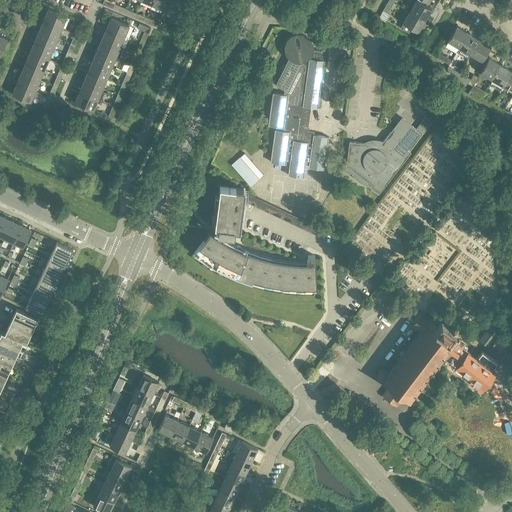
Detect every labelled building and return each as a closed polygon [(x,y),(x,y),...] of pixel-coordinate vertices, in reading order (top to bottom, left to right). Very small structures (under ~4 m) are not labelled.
[(154,0),(152,5),(163,9),(166,0),(154,0)] [(166,0),(163,9),(173,14),(179,0),(166,0)] [(417,1),(410,12),(425,21),(432,9),(417,1)] [(387,4),(383,11),(387,14),(391,6),(387,4)] [(62,28),(66,17),(48,9),(43,20),(62,28)] [(425,21),(410,12),(400,29),(409,34),(412,29),(418,32),(425,21)] [(111,18),(106,28),(125,36),(129,25),(111,18)] [(43,20),(39,31),(57,39),(62,28),(43,20)] [(457,27),(448,41),(459,48),(468,33),(457,27)] [(120,46),(125,36),(106,28),(102,39),(120,46)] [(39,31),(35,41),(53,49),(57,39),(39,31)] [(479,40),(468,33),(459,48),(471,55),(479,40)] [(275,130),(271,162),(286,165),(286,160),(290,161),(288,176),(303,178),(305,163),(309,164),(309,168),(324,170),(329,137),(309,135),(307,134),(310,116),(306,116),(307,107),(318,108),(324,62),(327,62),(329,51),(322,50),(322,52),(314,51),(314,49),(314,48),(313,46),(313,45),(313,43),(312,42),(311,41),(311,40),(310,39),(308,38),(307,37),(306,36),(305,35),(303,35),(302,34),(300,34),(299,34),(297,34),(296,34),(294,35),(293,35),(292,36),(290,37),(289,38),(288,39),(287,40),(286,41),(286,43),(285,44),(285,46),(285,47),(285,49),(285,50),(285,52),(285,53),(286,55),(286,56),(287,57),(288,58),(289,59),(276,86),(285,90),(284,95),(273,93),(268,126),(277,127),(276,130),(275,130)] [(116,57),(120,46),(102,39),(97,49),(116,57)] [(479,40),(471,55),(482,61),(491,47),(479,40)] [(53,49),(35,41),(30,52),(49,59),(53,49)] [(111,67),(116,57),(97,49),(93,60),(111,67)] [(30,52),(26,62),(44,69),(49,59),(30,52)] [(438,58),(449,65),(452,61),(440,54),(438,58)] [(491,80),(500,65),(489,58),(480,73),(491,80)] [(107,78),(111,67),(93,60),(88,70),(107,78)] [(44,69),(26,62),(21,72),(40,80),(44,69)] [(511,72),(500,65),(491,80),(503,86),(511,72)] [(448,67),(446,71),(457,78),(459,73),(448,67)] [(102,89),(107,78),(88,70),(84,81),(102,89)] [(511,91),(511,71),(511,72),(503,86),(511,91)] [(21,72),(17,83),(35,91),(40,80),(21,72)] [(459,73),(457,78),(468,84),(471,80),(459,73)] [(102,89),(84,81),(79,92),(98,99),(102,89)] [(31,102),(35,91),(17,83),(12,94),(31,102)] [(479,101),(482,97),(470,90),(468,95),(479,101)] [(93,110),(98,99),(79,92),(75,102),(93,110)] [(493,104),(482,97),(479,101),(490,108),(493,104)] [(490,108),(501,114),(504,110),(493,104),(490,108)] [(511,114),(504,110),(501,114),(511,120),(511,114)] [(371,145),(349,142),(345,173),(355,174),(356,174),(357,176),(358,177),(360,178),(361,180),(363,181),(365,182),(364,183),(379,195),(408,157),(405,154),(420,134),(402,120),(392,133),(391,132),(382,144),(380,143),(378,143),(377,146),(376,145),(374,145),(372,146),(371,145)] [(231,166),(251,187),(259,180),(240,158),(231,166)] [(244,190),(244,189),(220,186),(219,193),(216,193),(214,206),(217,206),(217,213),(213,212),(212,219),(216,219),(215,226),(219,227),(219,233),(218,233),(218,234),(224,234),(228,235),(235,236),(235,232),(241,232),(246,190),(244,190)] [(0,227),(0,235),(5,238),(13,222),(4,218),(0,227)] [(14,242),(22,226),(13,222),(5,238),(14,242)] [(31,230),(22,226),(14,242),(23,246),(31,230)] [(308,256),(308,261),(301,261),(287,260),(274,258),(261,255),(247,250),(235,244),(228,240),(228,238),(228,235),(224,234),(224,236),(224,238),(223,237),(215,232),(214,234),(210,231),(204,240),(204,239),(194,253),(198,256),(203,259),(207,262),(212,265),(217,268),(222,270),(226,273),(231,275),(236,277),(241,279),(247,281),(252,283),(257,284),(262,286),(268,287),(273,288),(278,289),(284,290),(289,290),(294,291),(300,291),(305,291),(311,291),(316,291),(315,274),(315,264),(315,262),(315,256),(308,256)] [(57,242),(52,252),(69,260),(73,250),(57,242)] [(64,269),(69,260),(52,252),(48,261),(64,269)] [(44,270),(60,278),(64,269),(48,261),(44,270)] [(56,287),(60,278),(44,270),(39,280),(56,287)] [(56,287),(39,280),(35,289),(51,297),(56,287)] [(31,298),(47,306),(51,297),(35,289),(31,298)] [(47,306),(31,298),(26,308),(42,316),(47,306)] [(37,318),(18,309),(14,317),(33,326),(37,318)] [(380,371),(378,374),(378,378),(390,387),(383,396),(396,406),(403,397),(410,402),(444,358),(455,342),(457,340),(451,335),(457,327),(457,324),(455,323),(452,323),(451,325),(442,318),(437,324),(431,319),(429,321),(428,322),(420,315),(414,323),(422,330),(389,374),(387,372),(384,370),(380,371)] [(10,325),(29,334),(33,326),(14,317),(10,325)] [(29,334),(10,325),(6,334),(25,343),(29,334)] [(480,341),(488,347),(500,331),(491,325),(480,341)] [(25,343),(6,334),(3,332),(0,338),(0,341),(18,350),(22,342),(25,343)] [(507,364),(511,356),(511,350),(506,333),(492,352),(507,364)] [(18,350),(0,341),(0,351),(14,358),(18,350)] [(455,342),(444,358),(457,368),(455,371),(461,376),(464,373),(472,379),(470,382),(482,391),(496,373),(492,370),(497,363),(482,352),(477,359),(475,357),(455,342)] [(0,361),(10,366),(14,358),(0,351),(0,361)] [(0,371),(7,374),(10,366),(0,361),(0,371)] [(137,387),(153,395),(159,382),(143,375),(137,387)] [(137,387),(132,399),(148,406),(153,395),(137,387)] [(508,410),(493,399),(490,402),(482,396),(453,435),(457,438),(454,442),(461,446),(459,449),(465,454),(465,455),(479,465),(511,420),(505,415),(508,410)] [(132,399),(126,411),(142,418),(148,406),(132,399)] [(126,411),(121,422),(136,430),(142,418),(126,411)] [(165,415),(158,430),(170,436),(177,421),(179,418),(179,416),(175,414),(174,416),(173,418),(165,415)] [(189,426),(177,421),(170,436),(182,442),(189,426)] [(121,422),(115,434),(131,442),(136,430),(121,422)] [(227,422),(224,429),(235,434),(238,428),(227,422)] [(194,447),(201,431),(189,426),(182,442),(194,447)] [(201,431),(194,447),(206,453),(213,437),(201,431)] [(131,442),(115,434),(110,446),(125,454),(131,442)] [(236,454),(252,461),(258,449),(242,442),(236,454)] [(236,454),(231,466),(246,473),(252,461),(236,454)] [(110,471),(126,479),(131,466),(116,459),(110,471)] [(231,466),(225,478),(241,485),(246,473),(231,466)] [(120,490),(126,479),(110,471),(104,483),(120,490)] [(220,490),(235,497),(241,485),(225,478),(220,490)] [(120,490),(104,483),(99,495),(114,502),(120,490)] [(220,490),(214,501),(230,509),(235,497),(220,490)] [(104,511),(109,511),(114,502),(99,495),(93,507),(104,511)] [(214,501),(208,511),(228,511),(230,509),(214,501)] [(67,503),(63,511),(71,511),(74,506),(67,503)]
